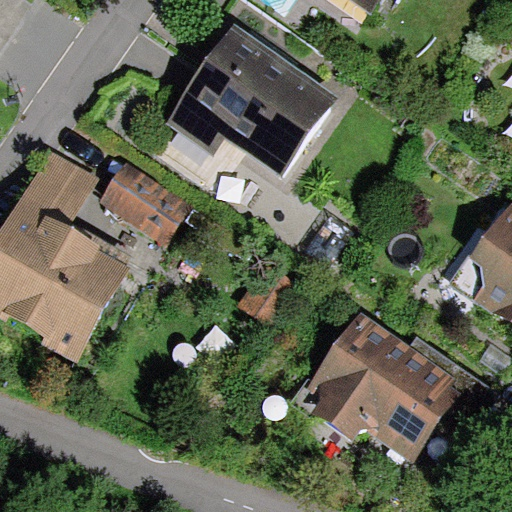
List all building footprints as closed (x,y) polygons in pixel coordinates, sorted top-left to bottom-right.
[(352,0),(370,12),(378,0),(352,0)] [(235,47),(183,125),(275,186),(327,107),(235,47)] [(51,165),(0,266),(0,320),(77,359),(121,272),(63,243),(91,186),(51,165)] [(511,221),(509,220),(460,292),(511,327),(511,221)] [(360,330),(308,409),(404,473),(456,394),(360,330)]
